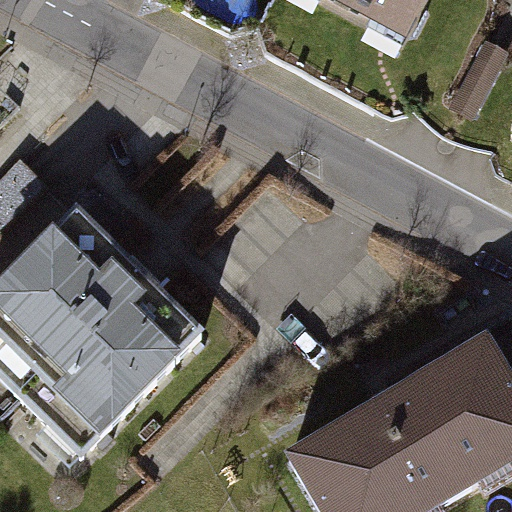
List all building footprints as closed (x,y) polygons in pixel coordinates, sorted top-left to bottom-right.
[(268,0),(398,68),(433,0),(268,0)] [(506,75),(481,60),(441,129),(466,144),(506,75)] [(0,194),(0,249),(45,204),(17,177),(0,194)] [(72,226),(0,299),(0,419),(71,488),(202,354),(72,226)] [(511,423),(475,361),(281,475),(303,511),(463,511),(511,483),(511,423)]
